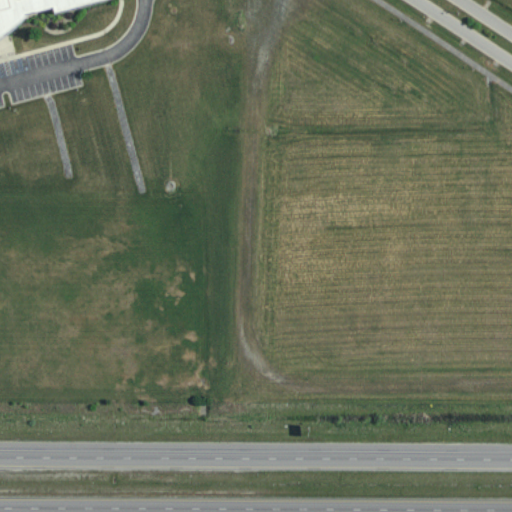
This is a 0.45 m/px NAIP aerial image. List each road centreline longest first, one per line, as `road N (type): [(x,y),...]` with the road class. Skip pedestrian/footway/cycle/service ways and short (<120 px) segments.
road 1 (trunk): [(511,453),(186,453)]
road 2 (trunk): [(191,509),(511,511)]
road 3 (trunk): [(0,508),(191,509)]
road 4 (trunk): [(186,453),(0,452)]
